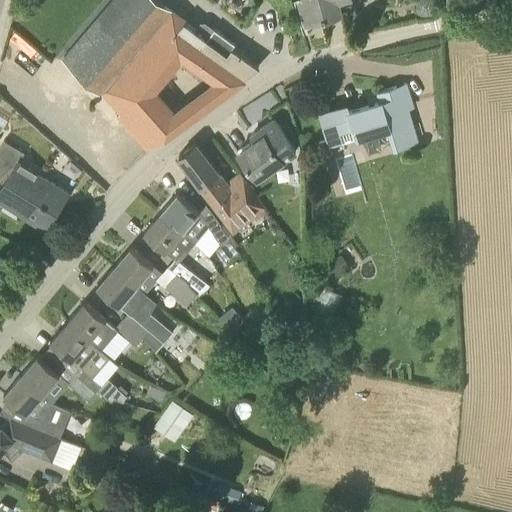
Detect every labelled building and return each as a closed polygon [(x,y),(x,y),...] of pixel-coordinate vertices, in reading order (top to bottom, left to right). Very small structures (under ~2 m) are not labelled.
[(190,101),(173,113),(154,88),(175,65),(162,56),(170,46),(166,43),(184,21),(157,0),(112,0),(64,56),(96,84),(97,83),(128,115),(122,120),(148,149),(257,68),(258,66),(258,65),(233,47),(235,43),(223,34),(216,45),(217,45),(200,67),(215,80),(204,90),(199,87),(186,97),(190,101)] [(301,8),(305,23),(342,13),(339,2),(345,0),(304,0),(306,6),(301,8)] [(162,56),(175,65),(183,55),(200,67),(217,45),(216,45),(223,34),(214,28),(207,38),(184,21),(166,43),(170,46),(162,56)] [(382,99),(340,112),(338,108),(320,113),(330,144),(340,141),(337,132),(355,125),(356,128),(355,129),(359,139),(391,127),(395,136),(390,138),(394,148),(419,139),(408,107),(412,106),(408,91),(399,94),(396,86),(380,91),(382,99)] [(296,151),(284,134),(292,128),(283,114),(275,119),(274,119),(251,134),(255,139),(239,150),(258,177),(296,151)] [(0,144),(0,168),(9,175),(0,189),(0,198),(46,228),(68,192),(19,160),(24,152),(3,140),(0,144)] [(225,182),(197,144),(195,142),(180,154),(187,164),(236,229),(253,217),(255,220),(266,211),(238,172),(225,182)] [(178,191),(161,211),(189,235),(194,242),(205,229),(208,227),(219,245),(214,248),(224,262),(239,253),(205,204),(198,208),(178,191)] [(174,257),(168,264),(189,283),(196,275),(179,260),(194,242),(189,235),(161,211),(144,231),(166,250),(174,257)] [(132,245),(114,265),(145,292),(155,280),(164,287),(163,288),(185,306),(197,293),(188,285),(189,283),(168,264),(161,271),(154,264),(132,245)] [(351,269),(341,253),(329,261),(340,277),(351,269)] [(128,312),(121,319),(143,337),(155,350),(163,341),(143,324),(155,302),(145,292),(114,265),(97,285),(128,312)] [(288,269),(290,284),(301,283),(300,268),(288,269)] [(85,300),(68,320),(101,348),(117,331),(134,346),(142,337),(149,344),(154,351),(155,350),(143,337),(121,319),(115,326),(107,319),(85,300)] [(221,319),(228,328),(241,317),(233,308),(221,319)] [(82,366),(75,374),(95,391),(102,384),(93,376),(109,357),(100,350),(101,348),(68,320),(51,340),(82,366)] [(243,345),(230,333),(218,348),(231,359),(243,345)] [(38,354),(21,374),(43,393),(60,373),(38,354)] [(335,376),(324,370),(309,400),(320,405),(335,376)] [(38,417),(34,425),(62,437),(62,436),(60,435),(71,409),(52,401),(43,393),(21,374),(4,394),(26,413),(38,417)] [(95,391),(75,374),(68,383),(87,400),(95,391)] [(62,437),(34,425),(34,426),(11,416),(10,417),(0,425),(0,448),(1,448),(12,459),(24,449),(29,451),(52,460),(62,437)] [(218,494),(230,499),(236,486),(224,481),(218,494)] [(201,511),(216,511),(221,500),(195,491),(189,508),(201,511)] [(260,511),(262,506),(253,503),(250,510),(255,511),(260,511)]
